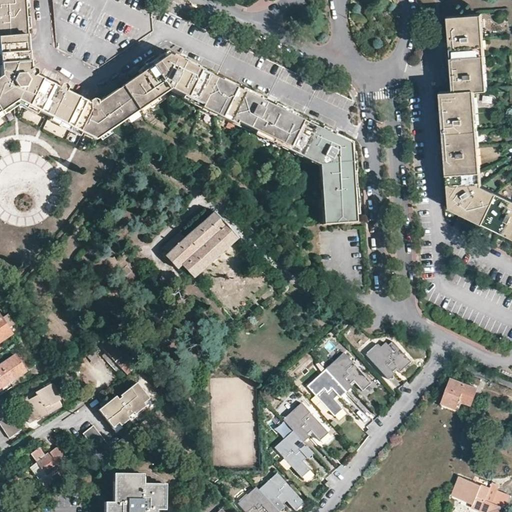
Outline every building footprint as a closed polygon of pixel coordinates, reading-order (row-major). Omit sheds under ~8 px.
[(95,137),(117,123),(144,110),(173,91),(318,164),(321,223),(358,221),(353,140),(333,130),(257,92),(190,59),(172,50),(98,99),(91,95),(65,82),(39,69),(32,66),(30,44),(29,36),(26,0),(0,0),(0,110),(1,110),(15,100),(26,104),(35,109),(49,116),(60,121),(71,126),(80,131),(95,137)] [(52,0),(55,14),(57,18),(64,17),(67,12),(73,15),(74,24),(82,19),(84,31),(91,35),(97,31),(91,20),(99,19),(105,7),(110,17),(114,16),(138,29),(147,28),(144,6),(135,1),(133,2),(131,0),(52,0)] [(452,55),(484,53),(482,14),(450,16),(451,41),(452,55)] [(455,89),(474,88),(487,87),(484,53),(452,55),(453,72),(455,89)] [(444,131),(477,130),(474,88),(455,89),(442,90),(443,115),(444,131)] [(15,100),(1,110),(4,114),(15,105),(15,100)] [(26,104),(15,100),(15,105),(23,109),(26,104)] [(35,109),(26,104),(23,109),(33,114),(35,109)] [(60,121),(49,116),(47,120),(58,125),(60,121)] [(68,130),(71,126),(60,121),(58,125),(68,130)] [(78,135),(80,131),(71,126),(68,130),(78,135)] [(447,175),(480,173),(477,130),(444,131),(446,150),(447,175)] [(447,175),(449,207),(463,214),(482,223),(497,193),(481,185),(480,173),(447,175)] [(511,238),(511,200),(497,193),(482,223),(497,231),(511,238)] [(237,237),(213,212),(184,238),(179,233),(161,248),(166,254),(164,256),(176,268),(181,264),(193,277),(237,237)] [(15,322),(8,312),(0,317),(7,327),(15,322)] [(0,317),(0,316),(0,340),(11,333),(7,327),(0,317)] [(127,374),(136,365),(120,349),(120,350),(108,337),(99,344),(115,361),(127,374)] [(411,362),(392,341),(388,346),(385,343),(380,347),(377,344),(365,355),(388,380),(394,374),(392,372),(396,369),(399,372),(411,362)] [(100,350),(95,344),(87,350),(93,356),(100,350)] [(371,383),(344,353),(325,370),(346,393),(352,387),(350,384),(353,381),(362,391),(371,383)] [(0,387),(8,382),(25,371),(14,354),(0,363),(0,387)] [(425,363),(417,359),(415,365),(422,368),(425,363)] [(123,378),(127,374),(115,361),(111,365),(123,378)] [(346,393),(325,370),(306,387),(334,417),(343,409),(334,399),(337,396),(340,398),(346,393)] [(476,387),(451,377),(445,393),(443,392),(441,400),(444,401),(444,402),(456,407),(459,399),(470,403),(476,387)] [(0,394),(11,387),(8,382),(0,387),(0,394)] [(63,404),(51,382),(35,392),(36,394),(28,399),(26,396),(18,400),(31,422),(63,404)] [(144,403),(150,398),(137,382),(120,395),(121,397),(119,399),(116,396),(98,410),(112,427),(118,423),(121,426),(129,419),(128,417),(133,412),(135,414),(146,406),(144,403)] [(36,394),(35,392),(34,391),(26,396),(28,399),(36,394)] [(1,398),(0,398),(0,425),(9,438),(22,429),(21,428),(19,425),(1,398)] [(154,402),(150,398),(144,403),(146,406),(147,407),(154,402)] [(328,433),(301,403),(283,420),(293,431),(303,443),(309,437),(307,434),(311,431),(320,441),(328,433)] [(135,414),(133,412),(128,417),(129,419),(131,420),(136,416),(135,414)] [(121,426),(118,423),(112,427),(112,428),(115,433),(117,431),(122,427),(121,426)] [(110,446),(93,425),(83,433),(100,455),(110,446)] [(303,443),(293,431),(274,448),(301,478),(310,470),(302,461),(306,458),(307,459),(313,454),(303,443)] [(323,447),(332,439),(328,435),(319,442),(323,447)] [(70,447),(65,440),(45,455),(39,447),(30,453),(36,461),(45,473),(38,478),(47,490),(53,485),(52,483),(61,476),(60,475),(66,470),(61,463),(73,454),(69,448),(70,447)] [(45,473),(36,461),(29,466),(38,478),(45,473)] [(17,473),(9,462),(3,467),(10,477),(17,473)] [(144,474),(115,473),(115,502),(105,502),(104,511),(156,511),(157,509),(166,510),(167,484),(145,484),(144,474)] [(277,473),(258,490),(278,511),(279,511),(285,507),(283,505),(286,501),(295,511),(304,503),(277,473)] [(507,505),(511,496),(497,491),(499,485),(491,483),(489,488),(459,476),(451,496),(473,504),(471,507),(483,511),(499,511),(502,504),(507,505)] [(278,511),(258,490),(256,487),(237,504),(244,511),(278,511)] [(11,495),(4,500),(12,511),(15,511),(20,509),(11,495)]
